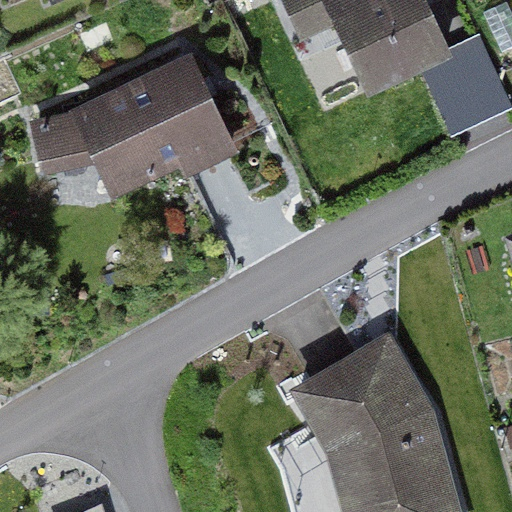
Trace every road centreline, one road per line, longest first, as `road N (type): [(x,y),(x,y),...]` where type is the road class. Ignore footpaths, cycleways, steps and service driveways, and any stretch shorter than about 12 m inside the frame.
road 1 (residential): [(511,160),(100,379)]
road 2 (residential): [(100,379),(155,511)]
